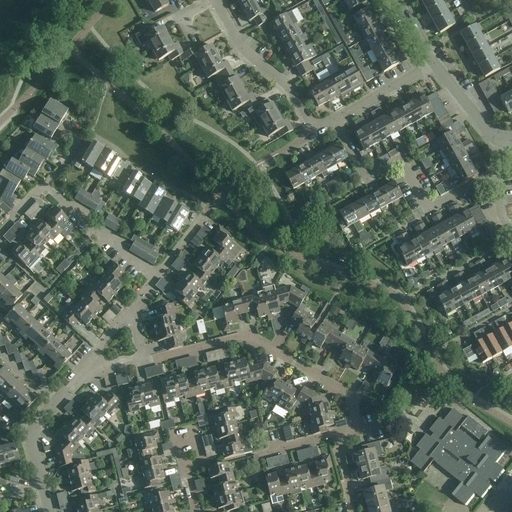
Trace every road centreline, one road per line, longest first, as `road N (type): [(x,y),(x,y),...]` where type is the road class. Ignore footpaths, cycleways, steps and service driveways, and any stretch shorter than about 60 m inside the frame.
road 1 (residential): [(334,435),(374,419),(255,342),(139,360)]
road 2 (residential): [(480,186),(426,213),(399,170),(365,177),(336,117)]
road 3 (residential): [(336,117),(315,129),(213,0)]
road 4 (residential): [(156,277),(47,185)]
